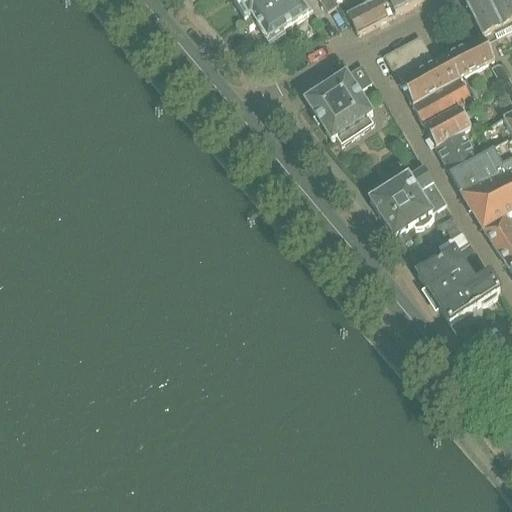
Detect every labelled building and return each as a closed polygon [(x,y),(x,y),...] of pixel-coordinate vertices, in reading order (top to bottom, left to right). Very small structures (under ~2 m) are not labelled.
[(249,21),(252,19),(280,0),(240,0),(241,0),(237,2),(249,21)] [(302,0),(280,0),(252,19),(267,44),(308,19),(308,18),(313,15),(302,0)] [(339,8),(336,4),(335,4),(333,0),(317,0),(327,15),(339,8)] [(380,0),(377,2),(374,3),(386,24),(395,20),(429,1),(427,0),(380,0)] [(465,7),(468,14),(479,36),(483,43),(486,49),(499,43),(507,39),(487,0),(479,0),(478,1),(465,7)] [(487,0),(507,39),(511,35),(511,7),(508,0),(487,0)] [(386,24),(374,3),(358,12),(356,7),(342,14),(345,19),(347,18),(358,38),(386,24)] [(479,36),(468,14),(459,18),(458,22),(466,36),(467,39),(471,40),(479,36)] [(420,41),(384,60),(397,85),(433,65),(420,41)] [(486,49),(483,43),(448,61),(399,88),(412,111),(460,83),(495,65),(486,49)] [(498,68),(491,71),(511,108),(511,107),(511,85),(502,69),(498,68)] [(331,145),(337,142),(341,148),(372,129),(368,122),(373,119),(358,96),(373,87),(363,71),(349,80),(348,78),(306,105),(331,145)] [(473,107),(460,83),(412,111),(413,112),(424,132),(458,113),(459,112),(460,114),(473,107)] [(435,151),(471,132),(460,114),(459,112),(458,113),(424,132),(435,151)] [(511,116),(503,121),(511,137),(511,116)] [(475,141),(481,137),(476,128),(471,132),(435,151),(450,177),(484,159),(475,141)] [(459,196),(461,199),(470,195),(511,178),(511,153),(508,145),(484,159),(450,177),(459,196)] [(424,172),(370,204),(393,242),(414,230),(415,233),(423,232),(429,228),(433,221),(433,218),(447,209),(424,172)] [(461,199),(483,235),(509,219),(511,217),(511,178),(470,195),(461,199)] [(483,235),(510,274),(511,273),(511,229),(507,221),(509,219),(483,235)] [(449,328),(500,295),(489,278),(475,287),(454,255),(417,278),(449,328)]
